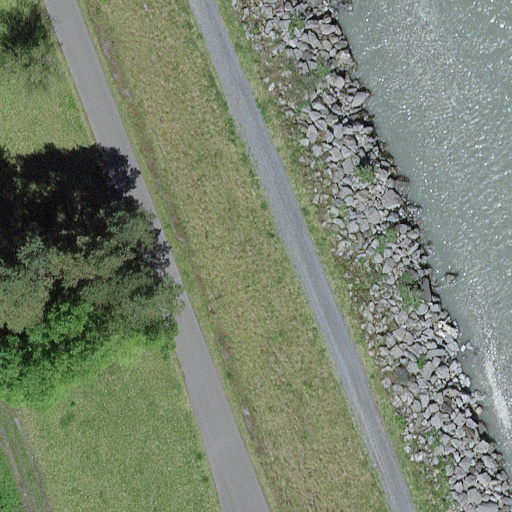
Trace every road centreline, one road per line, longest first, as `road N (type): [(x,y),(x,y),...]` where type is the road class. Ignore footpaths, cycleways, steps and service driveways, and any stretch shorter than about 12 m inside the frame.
road 1 (track): [(402,511),(194,0)]
road 2 (track): [(51,0),(246,511)]
road 3 (track): [(0,393),(43,511)]
